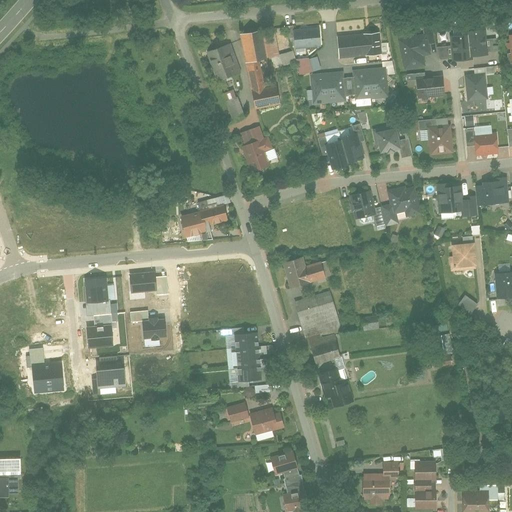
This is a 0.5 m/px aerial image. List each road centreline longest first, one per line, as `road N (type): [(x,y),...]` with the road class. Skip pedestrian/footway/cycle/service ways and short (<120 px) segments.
road 1 (residential): [(511,165),(327,183),(241,208)]
road 2 (residential): [(255,247),(328,511)]
road 3 (residential): [(415,0),(176,24)]
road 4 (residential): [(176,24),(241,208)]
road 5 (residential): [(176,24),(42,37)]
